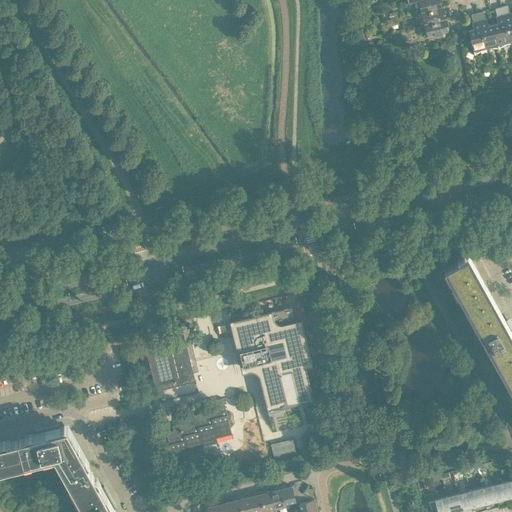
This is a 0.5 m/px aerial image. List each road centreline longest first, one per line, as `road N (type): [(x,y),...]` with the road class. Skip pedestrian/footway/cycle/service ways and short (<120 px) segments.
road 1 (tertiary): [(511,173),(0,301)]
road 2 (tertiary): [(0,317),(511,190)]
road 3 (residential): [(132,511),(73,407),(0,426)]
